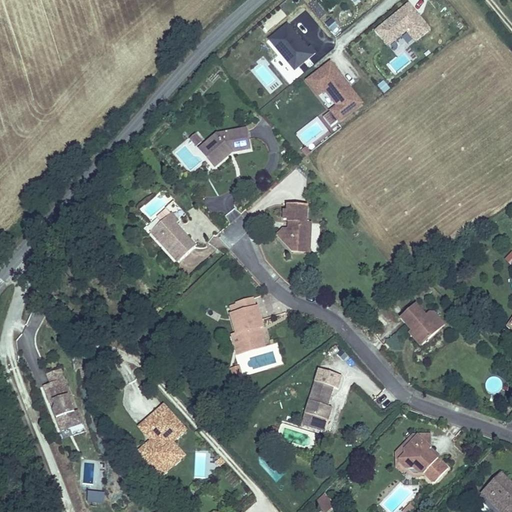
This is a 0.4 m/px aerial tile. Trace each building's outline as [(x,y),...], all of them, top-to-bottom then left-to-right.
[(433,20),(417,0),(406,0),(377,24),(389,39),(407,24),(416,34),(433,20)] [(288,18),(270,33),(295,63),(316,46),(311,39),(308,42),(288,18)] [(336,36),(343,29),(331,18),(324,25),(336,36)] [(339,114),(363,96),(332,56),(309,74),(320,88),(326,83),(338,99),(332,104),(339,114)] [(377,88),(386,94),(391,87),(381,81),(377,88)] [(331,120),(339,114),(332,104),(324,110),(331,120)] [(223,151),(227,157),(236,149),(253,147),(250,125),(221,129),(203,144),(215,158),(223,151)] [(197,148),(205,139),(197,132),(189,140),(197,148)] [(219,164),(227,157),(223,151),(215,158),(219,164)] [(303,241),(313,242),(314,219),(307,219),(308,200),(293,199),(292,206),(288,206),(288,218),(292,219),(291,221),(296,222),(296,227),(284,226),(279,231),(295,248),(303,241)] [(159,212),(165,218),(167,216),(174,210),(169,203),(159,212)] [(173,222),(177,220),(181,217),(174,210),(167,216),(173,222)] [(167,216),(165,218),(152,229),(179,258),(197,243),(177,220),(173,222),(167,216)] [(511,265),(511,252),(508,251),(503,262),(511,265)] [(239,329),(245,346),(264,341),(261,325),(258,327),(257,321),(265,319),(259,302),(256,302),(253,295),(236,299),(238,307),(233,309),(239,329)] [(413,324),(425,335),(443,319),(421,295),(403,311),(414,323),(413,324)] [(34,327),(52,327),(52,319),(34,319),(34,327)] [(422,338),(425,335),(413,324),(411,326),(422,338)] [(241,348),(245,346),(239,329),(235,330),(241,348)] [(236,374),(244,373),(242,363),(234,365),(236,374)] [(303,408),(328,416),(333,404),(330,403),(336,385),(338,386),(343,373),(317,365),(303,408)] [(52,384),(45,387),(51,403),(54,401),(56,406),(54,411),(57,419),(61,417),(67,420),(70,428),(83,423),(78,410),(74,412),(71,403),(65,388),(68,387),(61,370),(48,375),(52,384)] [(495,376),(485,384),(494,394),(503,385),(495,376)] [(74,402),(68,387),(65,388),(71,403),(74,402)] [(167,413),(172,407),(167,402),(162,407),(167,413)] [(189,426),(172,407),(167,413),(162,407),(149,418),(154,424),(152,426),(159,434),(156,437),(142,449),(149,457),(151,455),(160,465),(162,463),(167,469),(181,457),(169,444),(175,438),(189,426)] [(324,427),(328,416),(303,408),(299,418),(324,427)] [(70,428),(67,420),(61,417),(57,419),(62,431),(70,428)] [(154,424),(149,418),(143,424),(156,437),(159,434),(152,426),(154,424)] [(271,426),(269,435),(277,437),(279,429),(271,426)] [(413,469),(424,470),(431,476),(444,461),(427,444),(430,441),(426,431),(410,434),(406,439),(410,443),(403,450),(403,457),(402,464),(413,469)] [(175,438),(169,444),(181,457),(187,451),(175,438)] [(419,475),(424,470),(413,469),(402,464),(403,457),(403,450),(410,443),(406,439),(394,452),(392,463),(400,471),(404,468),(412,475),(419,475)] [(167,469),(162,463),(160,465),(151,455),(149,457),(164,473),(167,469)] [(480,484),(500,503),(503,500),(511,508),(511,475),(499,463),(480,484)] [(86,504),(104,505),(105,492),(87,491),(86,504)] [(406,504),(410,508),(418,500),(413,496),(406,504)] [(323,510),(334,506),(331,498),(320,502),(323,510)] [(511,511),(511,508),(503,500),(500,503),(496,506),(503,511),(511,511)]
